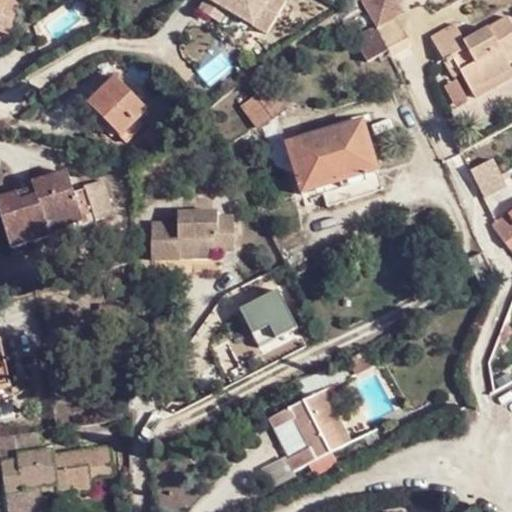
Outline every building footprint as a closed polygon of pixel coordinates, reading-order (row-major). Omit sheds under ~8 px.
[(227,12),(207,0),(200,13),(220,24),(227,12)] [(270,0),(207,0),(227,12),(255,28),(270,0)] [(287,4),(279,0),(270,0),(255,28),(269,36),(287,4)] [(377,30),(389,50),(390,52),(411,42),(398,19),(377,30)] [(434,37),(447,62),(456,57),(464,75),(475,94),(511,75),(511,61),(510,59),(511,57),(511,19),(478,35),(482,43),(471,48),(460,25),(434,37)] [(367,63),(389,50),(377,30),(356,42),(367,63)] [(456,57),(447,62),(455,79),(464,75),(456,57)] [(88,105),(119,137),(135,123),(148,110),(116,77),(88,105)] [(164,116),(146,135),(157,149),(178,133),(164,116)] [(303,195),(323,189),(379,173),(364,121),(288,144),(303,195)] [(135,123),(119,137),(125,142),(140,128),(135,123)] [(493,168),(471,180),(484,208),(506,195),(493,168)] [(17,246),(58,235),(54,223),(99,211),(93,191),(81,194),(74,171),(39,181),(40,187),(2,198),(17,246)] [(379,173),(323,189),(328,206),(384,190),(379,173)] [(54,223),(58,235),(102,222),(99,211),(54,223)] [(177,225),(152,226),(154,264),(181,262),(180,255),(213,253),(234,253),(233,218),(217,218),(217,214),(177,215),(177,225)] [(511,215),(490,237),(509,258),(511,255),(511,215)] [(480,246),(468,253),(465,255),(473,260),(484,284),(487,283),(486,278),(493,274),(480,246)] [(213,253),(180,255),(181,262),(214,261),(213,253)] [(0,387),(11,386),(2,336),(0,336),(0,387)] [(320,390),(266,417),(272,430),(291,421),(306,450),(285,460),(292,473),(348,444),(320,390)] [(48,511),(45,487),(44,477),(64,475),(65,485),(67,493),(98,488),(96,470),(108,468),(104,445),(61,451),(60,447),(23,452),(24,456),(0,459),(0,478),(9,479),(14,511),(48,511)] [(330,456),(307,466),(312,476),(335,466),(330,456)] [(44,477),(45,487),(65,485),(64,475),(44,477)]
